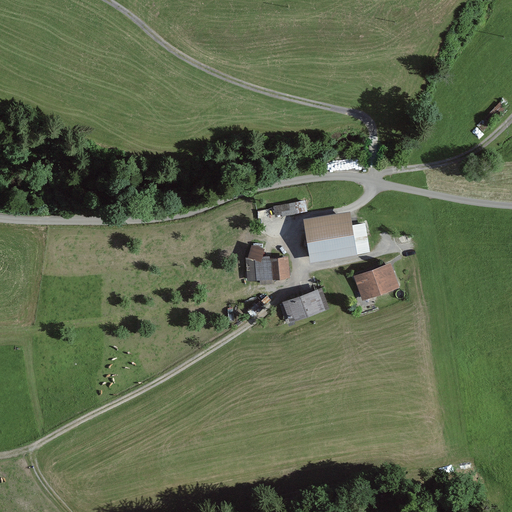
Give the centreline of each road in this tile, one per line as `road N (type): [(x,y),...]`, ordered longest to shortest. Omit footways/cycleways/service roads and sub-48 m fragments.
road 1 (unclassified): [(511,206),(326,177),(142,221),(0,217)]
road 2 (track): [(299,276),(264,313),(149,387),(0,456)]
road 3 (track): [(108,0),(204,68),(362,115),(374,137),(374,172)]
road 4 (track): [(511,119),(465,156),(374,172),(372,181)]
